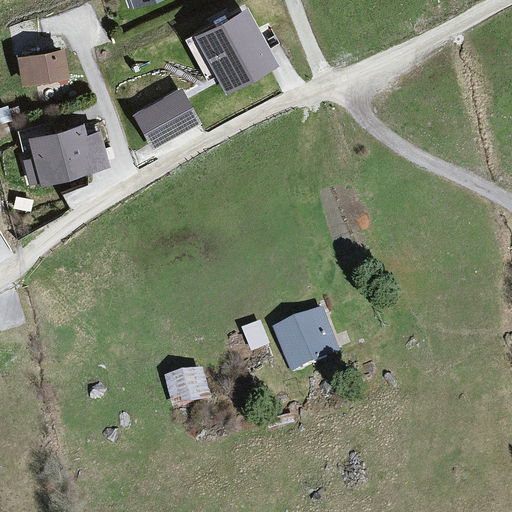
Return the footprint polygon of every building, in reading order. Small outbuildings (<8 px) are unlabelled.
[(121,0),(126,12),(159,0),(121,0)] [(274,67),(243,13),(199,37),(230,92),(274,67)] [(59,49),(14,59),(21,90),(36,87),(39,104),(56,100),(52,84),(67,81),(59,49)] [(198,121),(181,92),(138,117),(155,146),(198,121)] [(83,125),(31,140),(36,159),(28,162),(33,181),(42,178),(44,184),(108,166),(99,135),(87,138),(83,125)] [(0,258),(15,250),(0,223),(0,258)] [(323,311),(278,329),(291,363),(337,345),(323,311)] [(250,326),(257,345),(270,340),(264,322),(250,326)] [(202,369),(169,377),(174,399),(207,392),(202,369)]
